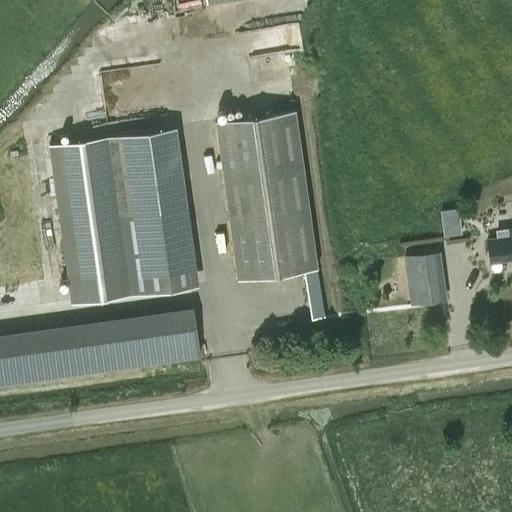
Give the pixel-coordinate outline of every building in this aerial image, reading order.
[(147,83),(164,82),(162,64),(145,66),(147,83)] [(294,109),(215,120),(237,278),(316,267),(294,109)] [(167,127),(108,135),(130,294),(190,285),(167,127)] [(108,135),(41,142),(61,300),(130,294),(108,135)] [(510,236),(486,239),(489,261),(511,258),(511,227),(509,228),(510,236)] [(435,251),(405,256),(411,304),(442,300),(435,251)] [(0,381),(199,353),(194,313),(0,340),(0,381)]
